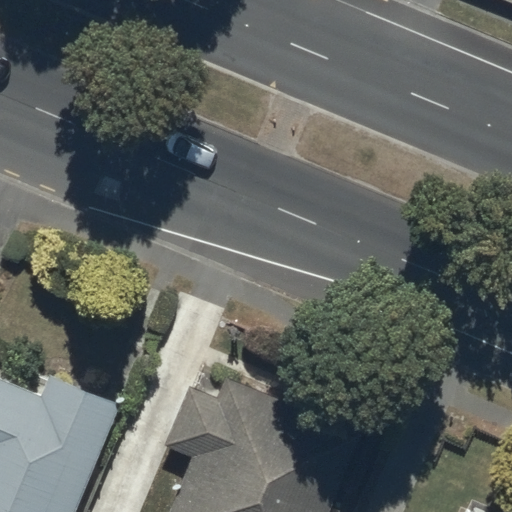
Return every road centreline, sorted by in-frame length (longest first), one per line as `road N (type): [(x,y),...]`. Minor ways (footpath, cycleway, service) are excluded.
road 1 (trunk): [(511,312),(0,98)]
road 2 (trunk): [(148,0),(511,152)]
